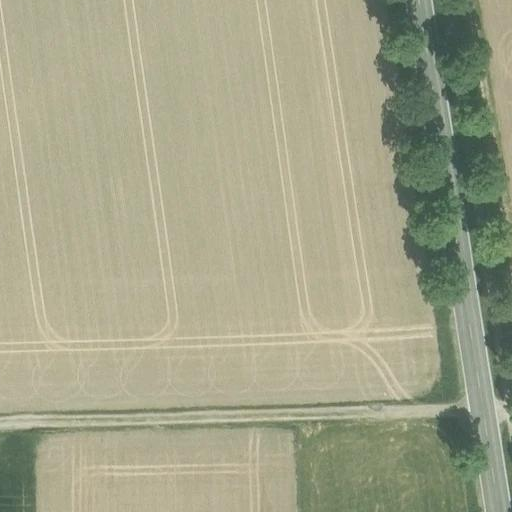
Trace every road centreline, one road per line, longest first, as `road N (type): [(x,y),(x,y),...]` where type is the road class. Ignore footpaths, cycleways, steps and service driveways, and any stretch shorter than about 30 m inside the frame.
road 1 (secondary): [(421,0),(502,511)]
road 2 (track): [(0,425),(511,407)]
